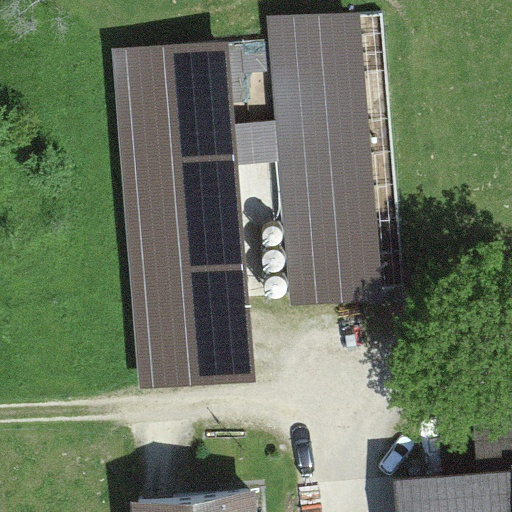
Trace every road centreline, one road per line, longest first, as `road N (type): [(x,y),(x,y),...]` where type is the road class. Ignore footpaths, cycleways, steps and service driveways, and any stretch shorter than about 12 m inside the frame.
road 1 (track): [(336,447),(0,414)]
road 2 (track): [(336,447),(461,378),(511,366)]
